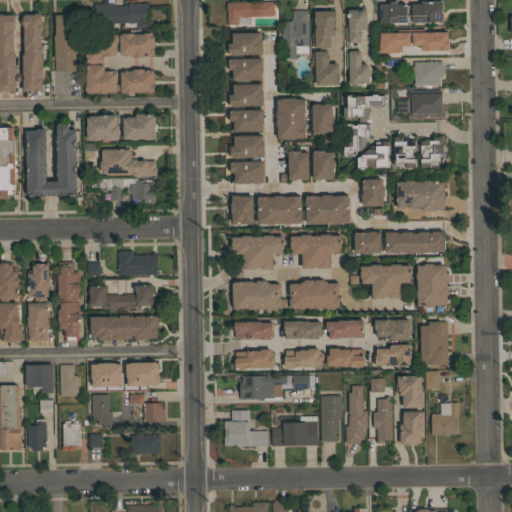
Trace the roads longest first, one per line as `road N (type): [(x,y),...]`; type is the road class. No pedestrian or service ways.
road 1 (tertiary): [(186,0),(198,511)]
road 2 (residential): [(0,484),(511,475)]
road 3 (residential): [(485,0),(488,511)]
road 4 (residential): [(0,230),(191,229)]
